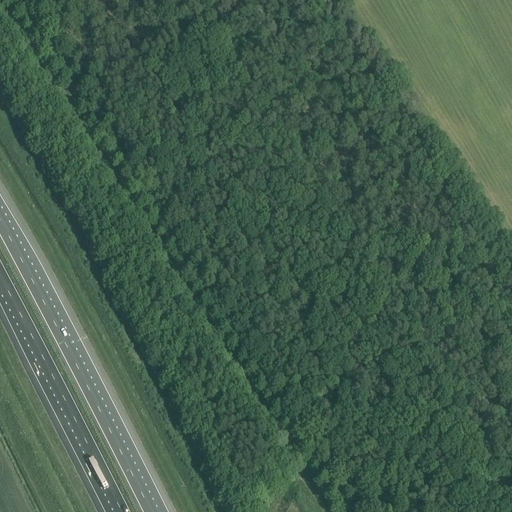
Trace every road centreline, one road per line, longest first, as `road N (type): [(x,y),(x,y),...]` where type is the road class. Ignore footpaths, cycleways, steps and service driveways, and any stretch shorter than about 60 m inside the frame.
road 1 (track): [(3,0),(335,511)]
road 2 (motorway): [(150,511),(0,220)]
road 3 (motorway): [(0,277),(120,511)]
